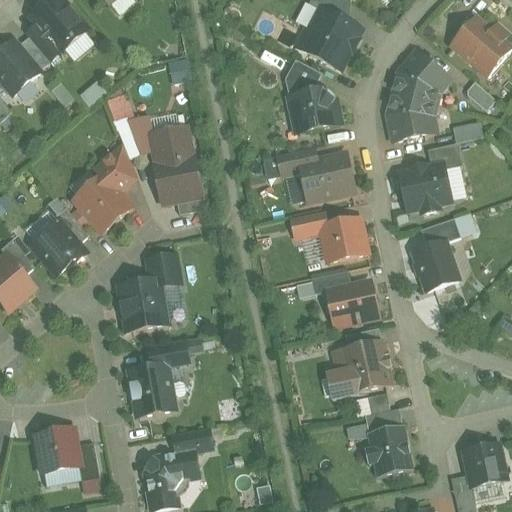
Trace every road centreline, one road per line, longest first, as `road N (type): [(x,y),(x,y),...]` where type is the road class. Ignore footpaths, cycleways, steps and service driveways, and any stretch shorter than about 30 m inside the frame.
road 1 (residential): [(430,0),(374,69),(366,101),(365,138),(406,327)]
road 2 (residential): [(0,410),(29,419),(113,407),(99,323),(81,292)]
road 3 (residential): [(406,327),(433,430),(511,415)]
